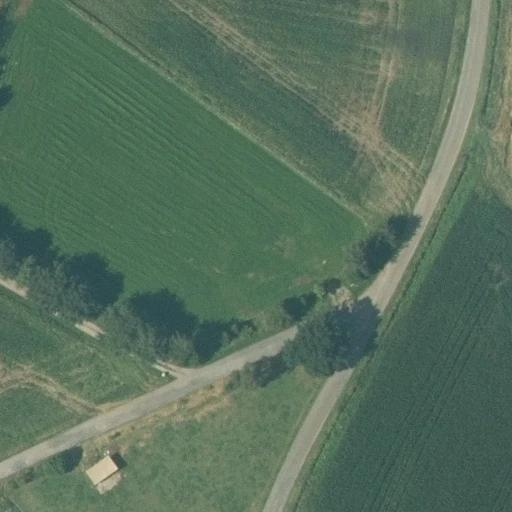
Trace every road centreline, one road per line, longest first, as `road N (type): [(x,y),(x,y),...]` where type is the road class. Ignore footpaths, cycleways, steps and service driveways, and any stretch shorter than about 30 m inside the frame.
road 1 (unclassified): [(280,511),(315,427),(431,208),(480,71),(486,0)]
road 2 (track): [(0,463),(352,320),(371,322)]
road 3 (track): [(206,376),(0,265)]
